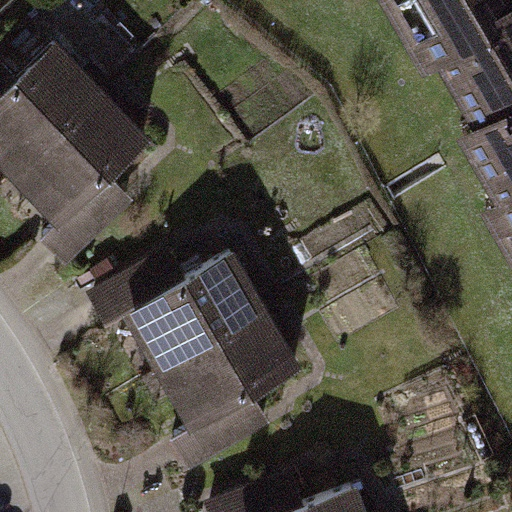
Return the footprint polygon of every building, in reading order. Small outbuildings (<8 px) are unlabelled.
[(476,92),(492,119),(511,107),(511,0),(395,0),(404,15),(416,8),(467,97),(476,92)] [(20,82),(0,60),(0,133),(29,165),(106,93),(60,44),(20,82)] [(70,267),(136,205),(112,180),(152,143),(106,93),(29,165),(76,214),(46,241),(70,267)] [(511,108),(476,129),(471,132),(476,139),(481,137),(492,156),(484,161),(511,210),(511,108)] [(186,278),(169,247),(91,291),(108,321),(143,302),(176,361),(267,309),(234,251),(186,278)] [(191,469),(269,425),(252,395),(300,368),(267,310),(176,361),(209,420),(174,439),(191,469)] [(305,505),(294,473),(209,503),(212,511),(366,511),(357,486),(305,505)]
